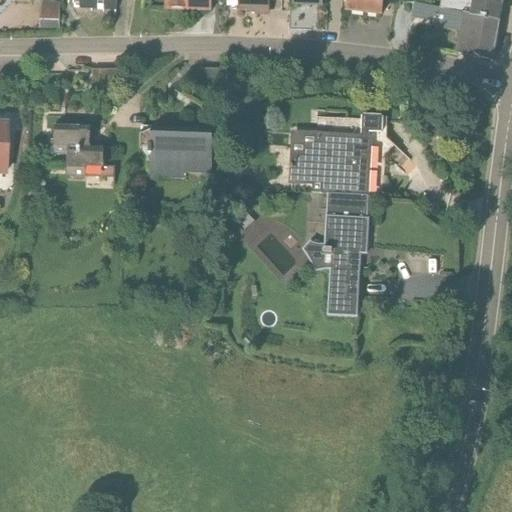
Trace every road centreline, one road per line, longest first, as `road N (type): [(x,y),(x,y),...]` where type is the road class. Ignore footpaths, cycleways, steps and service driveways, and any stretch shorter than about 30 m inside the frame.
road 1 (unclassified): [(511,84),(436,63),(268,44),(0,47)]
road 2 (secondary): [(444,511),(485,339),(511,103)]
